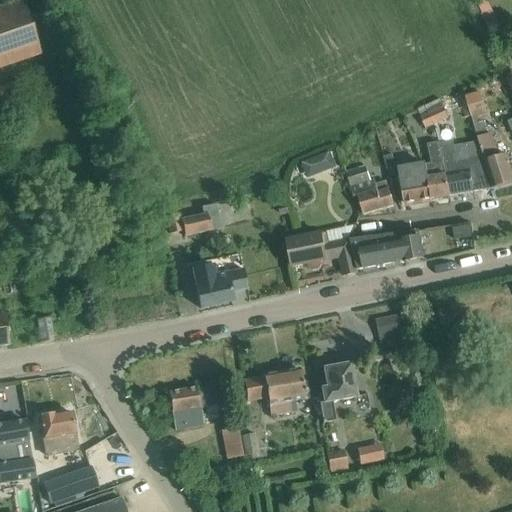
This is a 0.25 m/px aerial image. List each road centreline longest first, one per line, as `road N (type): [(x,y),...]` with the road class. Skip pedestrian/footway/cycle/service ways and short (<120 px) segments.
road 1 (unclassified): [(83,347),(511,259)]
road 2 (unclassified): [(186,511),(83,347)]
